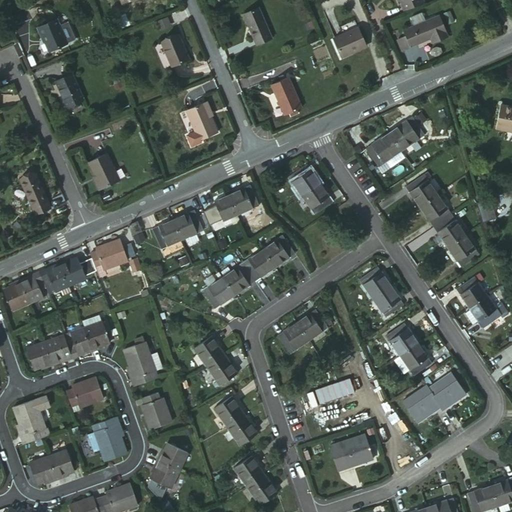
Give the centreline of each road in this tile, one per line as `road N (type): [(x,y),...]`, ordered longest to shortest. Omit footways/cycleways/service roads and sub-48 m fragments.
road 1 (residential): [(382,236),(491,392),(491,416),(390,487),(310,511)]
road 2 (residential): [(309,511),(251,333),(382,236)]
road 3 (residential): [(24,488),(44,495),(128,464),(137,441),(111,374),(95,367),(20,390)]
road 4 (tertiary): [(511,41),(313,130)]
road 5 (residential): [(88,231),(15,65),(0,54)]
road 6 (tertiary): [(257,154),(88,231)]
road 7 (residential): [(257,154),(191,0)]
road 8 (residential): [(382,236),(313,130)]
